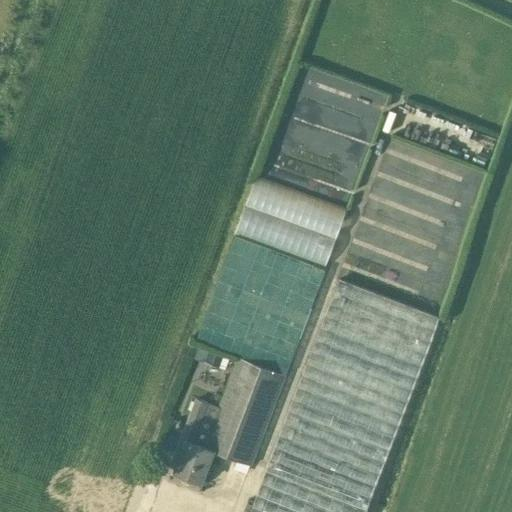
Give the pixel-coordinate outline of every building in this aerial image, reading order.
[(331,152),(360,162),(385,93),(325,71),(322,82),(317,80),(312,93),(329,99),(319,125),(338,132),(331,152)] [(443,286),(482,166),(390,137),(376,182),(395,188),(390,204),(409,210),(402,231),(419,237),(410,263),(426,268),(423,276),(436,281),(435,283),(443,286)] [(246,174),(196,337),(289,365),(321,264),(323,264),(342,204),(246,174)] [(340,279),(249,511),(365,511),(439,318),(340,279)] [(209,350),(205,361),(219,366),(223,356),(209,350)] [(286,374),(238,356),(219,406),(197,398),(176,453),(180,455),(174,472),(202,482),(213,453),(251,467),(286,374)]
